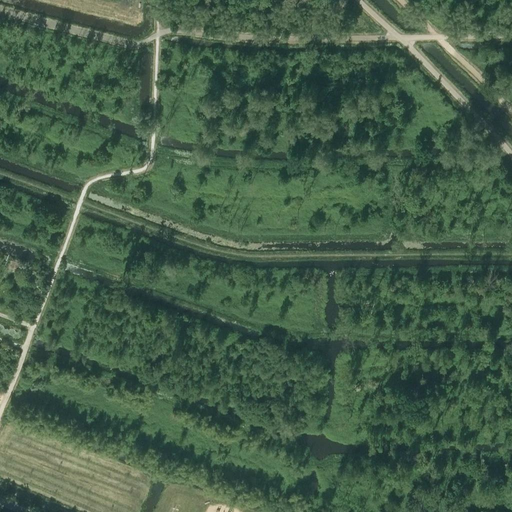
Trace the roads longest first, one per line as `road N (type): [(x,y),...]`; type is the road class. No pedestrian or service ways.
road 1 (track): [(0,172),(246,255),(511,253)]
road 2 (track): [(25,347),(298,447),(320,463),(511,452)]
road 3 (unknown): [(398,0),(511,114)]
road 4 (track): [(390,161),(511,159)]
